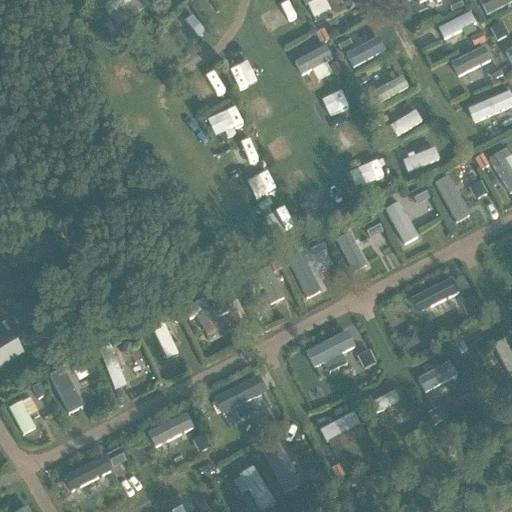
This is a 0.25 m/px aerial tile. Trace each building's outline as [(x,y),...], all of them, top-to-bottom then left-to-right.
[(116,19),(140,2),(138,0),(118,0),(108,8),(116,19)] [(330,16),(325,0),(300,0),(308,23),(330,16)] [(428,0),(439,18),(463,4),(460,0),(428,0)] [(367,33),(343,38),(347,53),(370,48),(367,33)] [(511,42),(496,50),(507,76),(511,73),(511,42)] [(489,62),(496,59),(490,46),(451,63),(464,90),(495,76),(489,62)] [(314,78),(319,86),(333,78),(326,66),(333,62),(324,48),(293,67),(304,84),(314,78)] [(401,78),(369,96),(377,111),(407,95),(404,90),(407,89),(401,78)] [(511,113),(511,101),(508,93),(466,111),(475,130),(511,113)] [(237,108),(225,113),(236,137),(248,131),(237,108)] [(410,160),(432,151),(428,142),(407,151),(410,160)] [(401,166),(407,179),(440,165),(434,151),(401,166)] [(511,163),(507,154),(487,164),(506,203),(511,199),(511,163)] [(456,217),(469,212),(454,177),(441,182),(456,217)] [(403,252),(418,246),(401,204),(386,210),(403,252)] [(336,240),(350,268),(363,262),(349,233),(336,240)] [(378,237),(369,245),(384,264),(394,255),(378,237)] [(295,262),(309,296),(321,291),(316,278),(326,273),(317,253),(295,262)] [(261,280),(272,299),(281,293),(270,274),(261,280)] [(458,281),(448,286),(462,313),(472,309),(458,281)] [(223,304),(208,310),(204,302),(184,310),(192,328),(228,313),(223,304)] [(165,326),(153,331),(167,365),(179,360),(165,326)] [(98,353),(115,396),(127,391),(110,348),(98,353)] [(316,401),(337,391),(324,361),(302,371),(316,401)] [(444,408),(460,401),(443,364),(427,372),(444,408)] [(49,380),(67,415),(82,408),(64,373),(49,380)] [(225,417),(265,400),(256,381),(217,399),(225,417)] [(395,394),(367,407),(377,429),(405,416),(395,394)] [(23,444),(38,437),(23,405),(8,412),(23,444)] [(329,453),(363,443),(355,418),(321,428),(329,453)] [(144,436),(153,457),(190,441),(181,420),(144,436)] [(265,428),(244,430),(246,447),(267,445),(265,428)] [(301,443),(266,456),(274,478),(309,465),(301,443)] [(108,459),(64,475),(73,498),(116,482),(108,459)] [(249,461),(224,470),(234,493),(258,483),(249,461)] [(108,510),(120,504),(113,491),(101,497),(108,510)]
